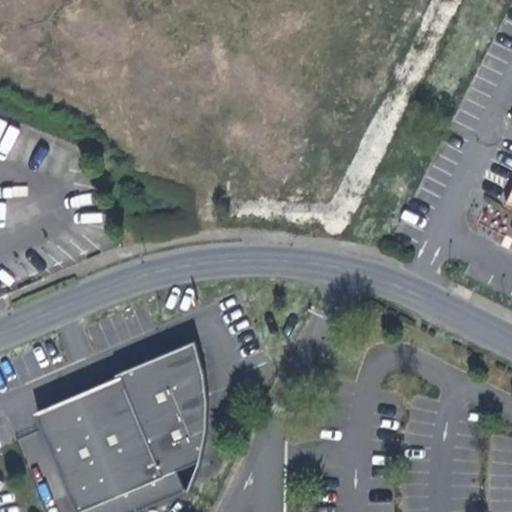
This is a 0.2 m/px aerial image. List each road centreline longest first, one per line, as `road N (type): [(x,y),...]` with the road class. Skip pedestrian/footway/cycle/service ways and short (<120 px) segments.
road 1 (unclassified): [(254,262),(315,264),(377,279),(511,343)]
road 2 (unclassified): [(200,0),(254,262)]
road 3 (unclassified): [(0,329),(108,283),(209,262),(254,262)]
